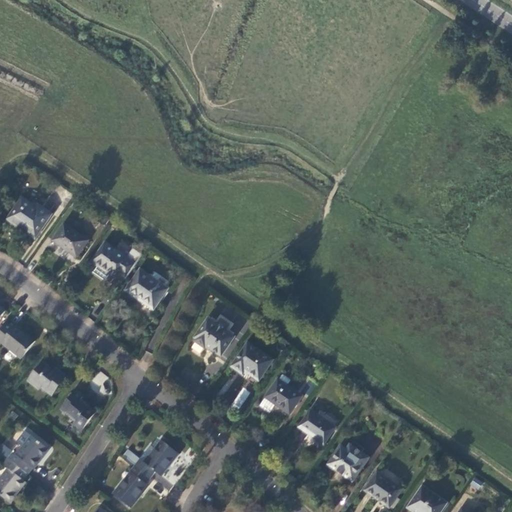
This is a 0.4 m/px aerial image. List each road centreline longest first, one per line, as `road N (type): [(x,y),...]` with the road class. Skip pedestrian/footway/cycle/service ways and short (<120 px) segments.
road 1 (residential): [(138,380),(298,511)]
road 2 (residential): [(0,263),(138,380)]
road 3 (residential): [(53,511),(138,380)]
